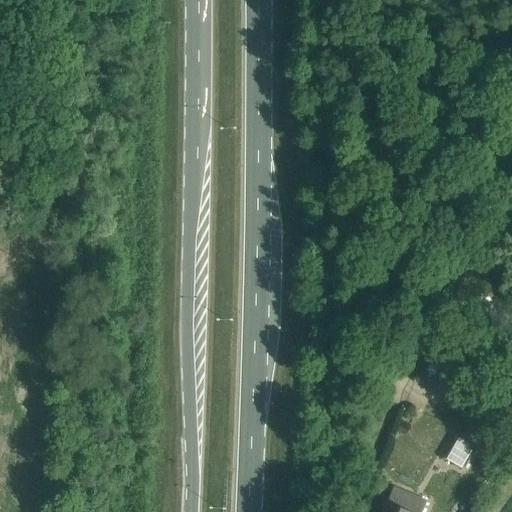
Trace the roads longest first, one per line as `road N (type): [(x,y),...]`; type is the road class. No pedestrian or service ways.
road 1 (primary): [(245,511),(257,0)]
road 2 (primary): [(196,0),(189,511)]
road 3 (track): [(511,132),(468,196),(379,425)]
